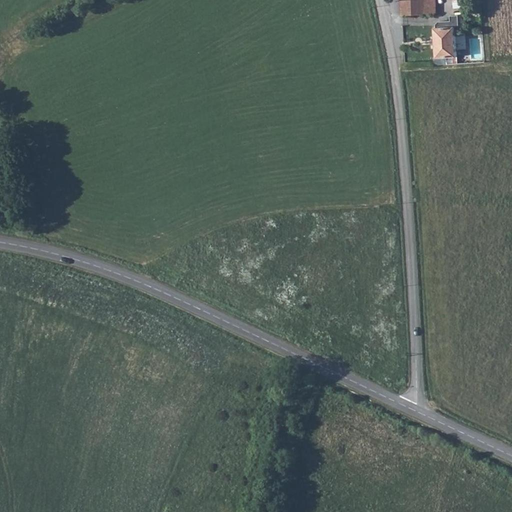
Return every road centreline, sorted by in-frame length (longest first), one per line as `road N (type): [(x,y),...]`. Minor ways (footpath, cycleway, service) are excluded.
road 1 (tertiary): [(0,242),(130,278),(412,409)]
road 2 (unclassified): [(383,0),(410,224),(412,409)]
